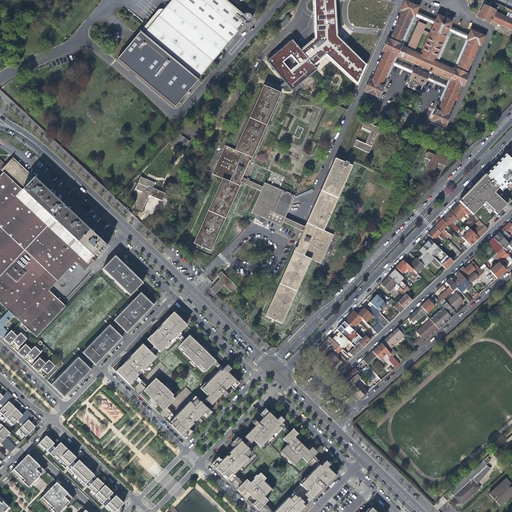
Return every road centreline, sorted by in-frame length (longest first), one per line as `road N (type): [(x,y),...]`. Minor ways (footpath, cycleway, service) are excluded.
road 1 (residential): [(483,151),(269,367)]
road 2 (residential): [(307,346),(489,157)]
road 3 (residential): [(337,378),(511,212)]
road 4 (tertiary): [(269,367),(124,228)]
road 5 (residential): [(511,272),(361,404)]
road 6 (residential): [(0,141),(115,242)]
road 7 (tertiary): [(124,228),(26,136)]
